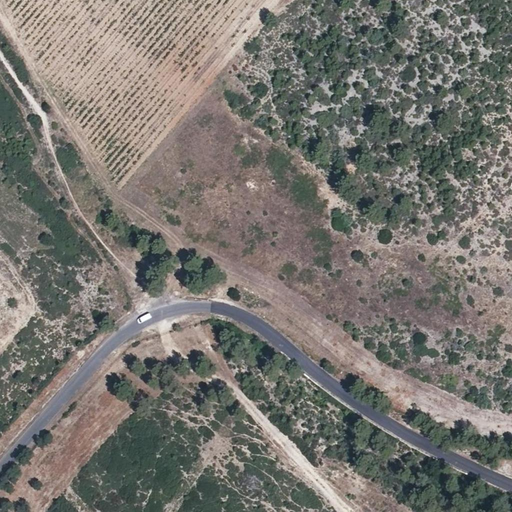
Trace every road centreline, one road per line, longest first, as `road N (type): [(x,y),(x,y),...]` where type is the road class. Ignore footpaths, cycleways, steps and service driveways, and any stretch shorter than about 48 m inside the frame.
road 1 (tertiary): [(0,468),(113,339),(154,314),(203,306),(243,316),(347,397),(441,456),(511,485)]
road 2 (track): [(154,314),(73,201),(38,114),(0,53)]
